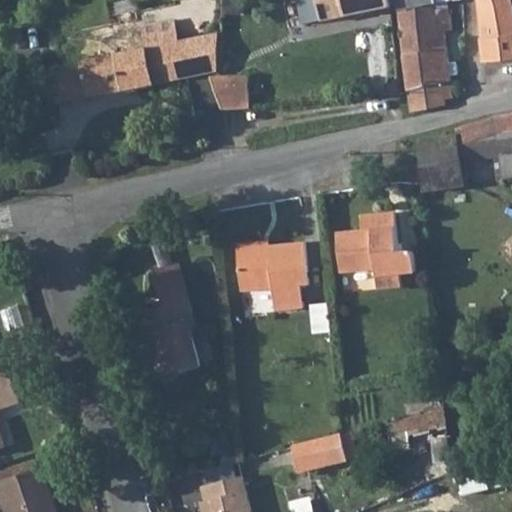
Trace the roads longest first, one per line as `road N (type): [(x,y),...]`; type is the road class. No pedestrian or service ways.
road 1 (residential): [(50,212),(142,196),(468,109)]
road 2 (residential): [(50,212),(136,511)]
